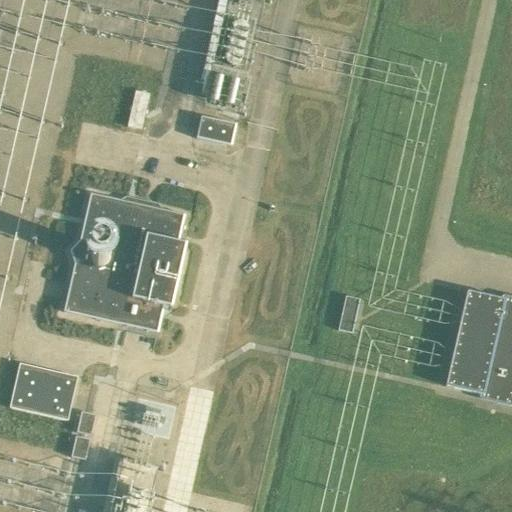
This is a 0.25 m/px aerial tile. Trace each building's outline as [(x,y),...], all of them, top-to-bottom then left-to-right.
[(135,92),(127,128),(141,131),(149,95),(135,92)] [(231,147),(235,126),(200,118),(196,139),(231,147)] [(119,202),(89,195),(79,242),(69,252),(74,265),(63,313),(157,334),(163,307),(171,309),(185,245),(176,243),(184,217),(163,212),(157,205),(125,198),(119,202)] [(498,300),(467,293),(466,297),(465,303),(461,320),(450,368),(447,380),(446,387),(452,389),(465,392),(476,394),(480,400),(511,407),(511,404),(511,298),(504,297),(498,300)] [(352,334),(359,301),(346,298),(339,331),(352,334)] [(67,422),(77,378),(19,365),(9,408),(67,422)] [(81,415),(76,434),(90,437),(95,417),(81,414),(81,415)] [(75,439),(71,459),(85,461),(89,441),(75,439)]
